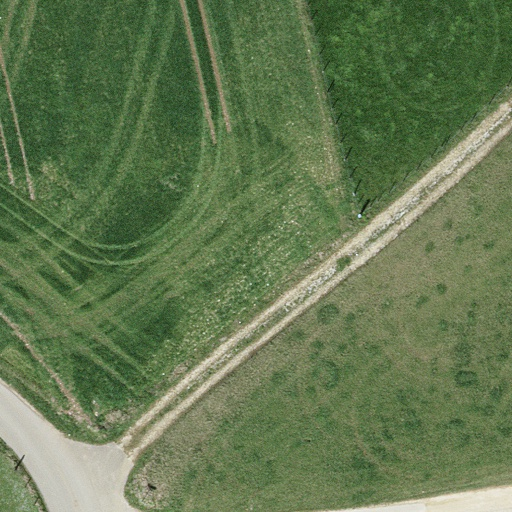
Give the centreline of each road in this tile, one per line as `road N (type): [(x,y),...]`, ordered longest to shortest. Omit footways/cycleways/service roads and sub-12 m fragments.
road 1 (track): [(74,492),(511,110)]
road 2 (unclassified): [(85,511),(58,463),(0,409)]
